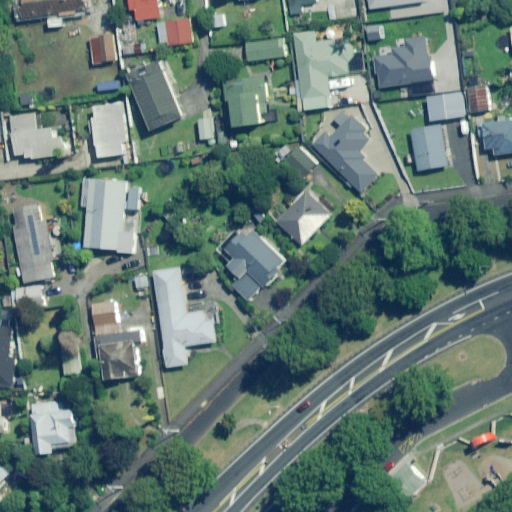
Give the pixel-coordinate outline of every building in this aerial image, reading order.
[(89,10),(87,0),(21,0),(24,19),(89,10)] [(131,0),(133,11),(138,10),(139,21),(164,18),(161,0),(131,0)] [(317,3),(316,0),(289,0),(292,15),(303,14),(302,5),(317,3)] [(226,27),(224,11),(209,13),(211,29),(226,27)] [(65,27),(64,18),(50,20),(51,29),(65,27)] [(195,42),(193,19),(160,23),(163,46),(195,42)] [(324,43),(322,31),(294,35),(304,99),(298,100),(299,112),(331,107),(329,95),(331,94),(329,77),(351,74),(346,44),(335,46),(334,41),(324,43)] [(118,62),(115,38),(92,41),(94,64),(118,62)] [(289,57),(286,39),(246,44),(249,62),(289,57)] [(475,58),(461,60),(463,80),(477,79),(475,58)] [(187,118),(162,61),(130,74),(155,132),(187,118)] [(269,112),(265,77),(225,82),(227,103),(236,102),(239,128),(266,124),(264,113),(269,112)] [(118,81),(99,84),(101,92),(119,89),(118,81)] [(492,110),(489,86),(469,89),(473,114),(492,110)] [(467,118),(464,93),(429,98),(432,122),(467,118)] [(31,94),(21,95),(22,106),(32,105),(31,94)] [(133,163),(123,103),(92,108),(101,159),(124,154),(126,164),(133,163)] [(40,130),(38,113),(12,116),(17,156),(28,155),(29,160),(68,155),(66,137),(57,138),(56,128),(40,130)] [(373,138),(352,118),(332,138),(327,133),(315,146),(363,193),(380,175),(358,154),(373,138)] [(215,139),(212,119),(200,120),(202,140),(215,139)] [(511,154),(511,121),(485,125),(488,150),(496,149),(497,156),(511,154)] [(450,166),(443,126),(412,131),(419,172),(450,166)] [(320,165),(301,147),(280,170),(299,188),(320,165)] [(127,182),(84,179),(82,207),(89,208),(86,248),(120,250),(119,253),(135,254),(136,233),(124,232),(127,182)] [(334,215),(310,192),(280,223),(304,246),(334,215)] [(46,216),(43,205),(16,211),(19,226),(15,227),(26,284),(55,278),(52,261),(61,259),(53,215),(46,216)] [(257,230),(250,237),(244,232),(227,250),(237,259),(230,267),(240,277),(232,285),(250,302),(265,286),(267,289),(283,273),(280,270),(288,261),(257,230)] [(213,301),(187,304),(184,285),(193,283),(191,268),(156,272),(169,368),(190,365),(188,347),(218,342),(213,301)] [(46,309),(43,286),(13,290),(16,313),(46,309)] [(13,308),(12,294),(0,295),(1,309),(13,308)] [(121,330),(118,303),(94,305),(100,359),(105,358),(107,381),(141,377),(137,342),(144,341),(143,327),(121,330)] [(0,386),(13,387),(16,353),(11,352),(13,328),(0,326),(0,386)] [(82,374),(81,353),(73,354),(65,354),(66,376),(82,374)] [(69,411),(68,403),(35,405),(39,455),(56,454),(55,449),(80,447),(77,411),(69,411)] [(430,481),(410,462),(397,476),(417,495),(430,481)] [(0,486),(4,483),(0,479),(0,511),(12,511),(14,510),(0,495),(0,486)]
